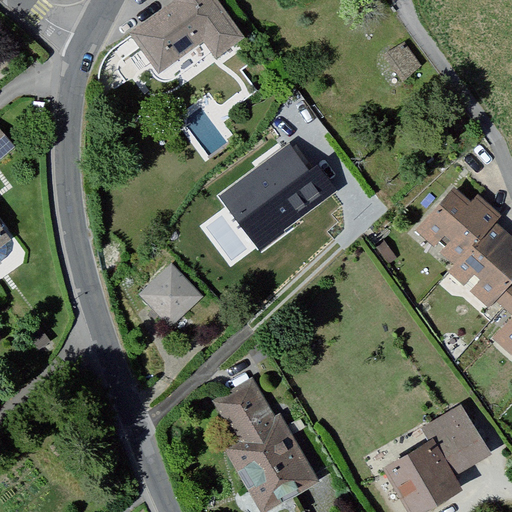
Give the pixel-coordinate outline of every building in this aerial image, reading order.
[(167,0),(172,6),(127,39),(155,77),(200,44),(212,61),(240,41),(209,0),(167,0)] [(406,37),(387,50),(404,75),(423,62),(406,37)] [(0,154),(16,142),(0,122),(0,154)] [(292,146),(224,197),(261,246),(329,194),(292,146)] [(451,193),(413,236),(450,269),(489,225),(495,218),(475,201),(469,208),(451,193)] [(511,245),(489,225),(450,269),(444,275),(486,312),(493,304),(510,284),(511,282),(511,259),(506,254),(511,247),(511,245)] [(170,272),(137,302),(168,335),(200,305),(170,272)] [(511,285),(510,284),(493,304),(510,319),(489,343),(511,362),(511,285)] [(249,386),(213,408),(234,443),(220,452),(256,511),(273,511),(317,485),(277,420),(272,423),(249,386)] [(380,472),(402,511),(427,511),(459,494),(451,480),(485,460),(457,411),(418,434),(425,447),(380,472)]
